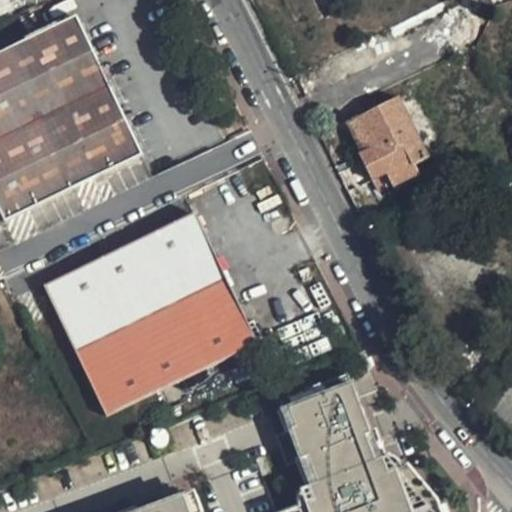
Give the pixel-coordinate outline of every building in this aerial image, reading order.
[(0,55),(0,222),(140,157),(77,19),(0,55)] [(391,99),(353,117),(368,152),(359,156),(356,157),(367,181),(382,173),(389,190),(414,177),(408,166),(420,160),(418,155),(391,99)] [(343,121),(359,156),(368,152),(353,117),(343,121)] [(193,214),(42,282),(102,414),(254,345),(193,214)] [(349,388),(279,417),(310,495),(295,511),(432,511),(379,464),(349,388)] [(188,511),(185,501),(153,511),(188,511)]
